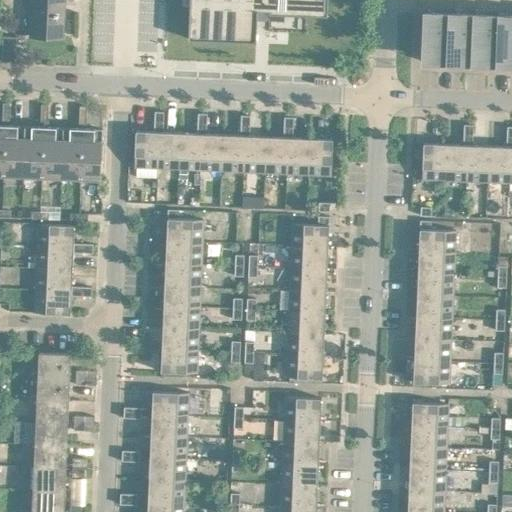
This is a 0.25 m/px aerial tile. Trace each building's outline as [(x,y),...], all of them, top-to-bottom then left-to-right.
[(31,0),(30,35),(63,36),(64,0),(31,0)] [(189,0),(188,38),(256,41),(257,9),(269,10),(269,13),(327,15),(327,0),(189,0)] [(436,57),(448,58),(449,58),(451,13),(425,12),(423,61),(434,62),(436,57)] [(461,59),(472,59),(473,59),(475,14),(451,13),(449,58),(448,58),(448,62),(458,63),(461,59)] [(486,59),(497,60),(498,60),(500,15),(475,14),(473,59),(472,59),(472,63),(483,64),(486,59)] [(510,61),(511,60),(511,15),(500,15),(498,60),(497,60),(497,64),(508,65),(510,61)] [(2,35),(1,60),(15,61),(16,36),(2,35)] [(155,111),(154,121),(164,121),(164,111),(155,111)] [(198,123),(207,123),(207,113),(198,113),(198,123)] [(241,125),(250,125),(250,115),(241,114),(241,125)] [(284,126),(293,127),(293,117),(284,116),(284,126)] [(154,131),(158,131),(163,131),(164,121),(154,121),(154,131)] [(197,132),(202,133),(206,133),(207,123),(198,123),(197,132)] [(3,174),(23,175),(25,125),(5,124),(3,174)] [(464,134),(473,134),(473,124),(464,124),(464,134)] [(23,175),(42,176),(44,126),(25,125),(23,175)] [(240,134),(245,135),(249,135),(250,125),(241,125),(240,134)] [(42,176),(61,177),(63,127),(44,126),(42,176)] [(283,136),(288,136),(292,137),(293,127),(284,126),(283,136)] [(61,177),(80,178),(82,128),(63,127),(61,177)] [(82,128),(80,178),(100,179),(102,129),(82,128)] [(134,166),(157,167),(158,131),(154,131),(136,130),(134,166)] [(157,167),(178,168),(180,132),(163,131),(158,131),(157,167)] [(188,168),(200,169),(202,133),(197,132),(180,132),(178,168),(180,168),(188,168)] [(200,169),(222,170),(223,134),(206,133),(202,133),(200,169)] [(222,170),(243,171),(245,135),(240,134),(223,134),(222,170)] [(463,144),(468,144),(472,144),(473,134),(464,134),(463,144)] [(243,171),(265,172),(266,135),(249,135),(245,135),(243,171)] [(265,172),(286,172),(288,136),(283,136),(266,135),(265,172)] [(286,172),(308,173),(310,137),(292,137),(288,136),(286,172)] [(310,137),(308,173),(331,174),(332,138),(310,137)] [(422,178),(445,179),(446,143),(423,142),(422,178)] [(445,179),(466,180),(468,144),(463,144),(446,143),(445,179)] [(466,180),(488,181),(489,145),(472,144),(468,144),(466,180)] [(488,181),(509,182),(511,146),(506,146),(489,145),(488,181)] [(243,195),(242,207),(253,207),(253,196),(243,195)] [(319,202),(319,210),(329,211),(330,202),(319,202)] [(420,215),(431,215),(432,206),(421,206),(420,215)] [(168,209),(166,240),(203,241),(204,219),(178,218),(179,209),(168,209)] [(293,223),(292,245),(328,247),(329,216),(318,215),(318,224),(293,223)] [(420,220),(419,251),(455,252),(456,229),(431,228),(431,220),(420,220)] [(38,223),(37,245),(73,247),(73,242),(74,224),(38,223)] [(166,240),(165,261),(202,263),(203,241),(166,240)] [(83,243),(73,242),(73,247),(73,252),(83,252),(83,243)] [(93,243),(83,243),(83,252),(93,252),(93,243)] [(37,245),(36,267),(72,269),(73,252),(73,247),(37,245)] [(292,245),(291,267),(327,268),(328,247),(292,245)] [(419,251),(418,272),(454,274),(455,252),(419,251)] [(235,254),(235,264),(244,265),(244,254),(235,254)] [(249,254),(249,265),(257,265),(258,255),(249,254)] [(165,261),(165,283),(201,285),(202,263),(165,261)] [(244,265),(235,264),(234,275),(243,275),(244,265)] [(257,265),(249,265),(248,276),(257,276),(257,265)] [(498,270),(497,276),(506,276),(507,266),(498,265),(498,270)] [(36,267),(35,289),(71,290),(72,286),(72,269),(36,267)] [(291,267),(290,288),(326,290),(327,268),(291,267)] [(418,272),(417,294),(453,295),(454,274),(418,272)] [(506,276),(497,276),(497,286),(506,287),(506,276)] [(165,283),(164,305),(200,306),(201,285),(165,283)] [(72,286),(71,290),(71,295),(81,295),(81,286),(72,286)] [(92,286),(81,286),(81,295),(91,296),(92,286)] [(290,288),(289,310),(325,312),(326,290),(290,288)] [(71,290),(35,289),(34,311),(70,313),(71,295),(71,290)] [(417,294),(416,315),(452,317),(453,295),(417,294)] [(233,297),(233,308),(242,308),(242,297),(233,297)] [(247,298),(247,308),(256,309),(256,298),(247,298)] [(164,305),(163,326),(199,328),(200,306),(164,305)] [(242,308),(233,308),(233,318),(241,319),(242,308)] [(256,309),(247,308),(246,319),(255,319),(256,309)] [(496,308),(496,319),(504,319),(505,309),(496,308)] [(289,310),(288,332),(324,333),(325,312),(289,310)] [(416,315),(415,337),(451,339),(452,317),(416,315)] [(504,319),(496,319),(495,329),(504,330),(504,319)] [(163,326),(162,348),(198,349),(199,328),(163,326)] [(288,332),(287,353),(323,355),(324,333),(288,332)] [(415,337),(414,359),(450,360),(451,339),(415,337)] [(232,340),(231,351),(240,351),(241,340),(232,340)] [(245,341),(245,351),(254,352),(254,341),(245,341)] [(198,349),(162,348),(161,371),(197,372),(198,349)] [(38,351),(37,375),(70,376),(71,352),(38,351)] [(240,351),(231,351),(231,361),(240,362),(240,351)] [(254,352),(245,351),(244,362),(253,362),(254,352)] [(494,351),(494,362),(503,362),(503,352),(494,351)] [(323,355),(287,353),(286,376),(322,377),(323,355)] [(450,360),(414,359),(413,381),(449,383),(450,360)] [(503,362),(494,362),(493,373),(502,373),(503,362)] [(75,384),(86,384),(86,370),(76,369),(75,384)] [(86,370),(86,384),(96,384),(96,370),(86,370)] [(37,375),(36,397),(69,399),(70,376),(37,375)] [(153,390),(152,413),(188,414),(189,392),(153,390)] [(285,396),(284,419),(320,420),(321,397),(285,396)] [(36,397),(36,420),(68,422),(69,399),(36,397)] [(412,401),(411,424),(447,426),(448,403),(412,401)] [(124,417),(132,417),(133,407),(124,406),(124,417)] [(235,406),(234,417),(243,417),(243,406),(235,406)] [(133,407),(132,417),(141,418),(141,407),(133,407)] [(152,413),(151,434),(187,436),(188,414),(152,413)] [(74,429),(84,430),(84,415),(74,415),(74,429)] [(84,415),(84,430),(94,430),(95,416),(84,415)] [(448,415),(448,425),(464,425),(465,416),(448,415)] [(243,417),(234,417),(234,427),(243,427),(243,417)] [(491,417),(491,428),(500,428),(500,417),(491,417)] [(284,419),(283,440),(319,442),(320,420),(284,419)] [(36,420),(35,443),(67,444),(68,422),(36,420)] [(411,424),(410,446),(447,447),(447,426),(411,424)] [(500,428),(491,428),(490,438),(499,439),(500,428)] [(151,434),(150,456),(186,458),(187,436),(151,434)] [(283,440),(282,462),(318,463),(319,442),(283,440)] [(35,443),(34,466),(66,467),(67,444),(35,443)] [(410,446),(409,467),(446,469),(447,447),(410,446)] [(122,460),(130,461),(131,450),(122,449),(122,460)] [(233,449),(232,460),(241,460),(242,449),(233,449)] [(131,450),(130,461),(139,461),(139,450),(131,450)] [(150,456),(149,478),(185,479),(186,458),(150,456)] [(72,457),(72,468),(86,468),(87,458),(72,457)] [(241,460),(232,460),(232,470),(241,471),(241,460)] [(490,460),(489,471),(498,471),(498,460),(490,460)] [(282,462),(281,483),(317,485),(318,463),(282,462)] [(34,466),(33,489),(65,490),(66,467),(34,466)] [(409,467),(409,489),(445,490),(446,469),(409,467)] [(86,468),(72,468),(71,478),(86,478),(86,468)] [(498,471),(489,471),(489,481),(497,482),(498,471)] [(149,478),(148,499),(184,501),(185,479),(149,478)] [(281,483),(280,505),(317,506),(317,485),(281,483)] [(33,489),(32,511),(44,511),(63,511),(65,490),(33,489)] [(409,489),(408,510),(444,511),(445,490),(409,489)] [(231,492),(230,503),(239,503),(240,493),(231,492)] [(120,503),(128,504),(129,493),(120,493),(120,503)] [(129,493),(128,504),(137,504),(137,493),(129,493)] [(148,499),(147,511),(183,511),(184,501),(148,499)] [(70,503),(69,511),(84,511),(85,504),(70,503)] [(238,511),(239,503),(230,503),(229,511),(238,511)] [(488,503),(487,511),(496,511),(496,504),(488,503)]
